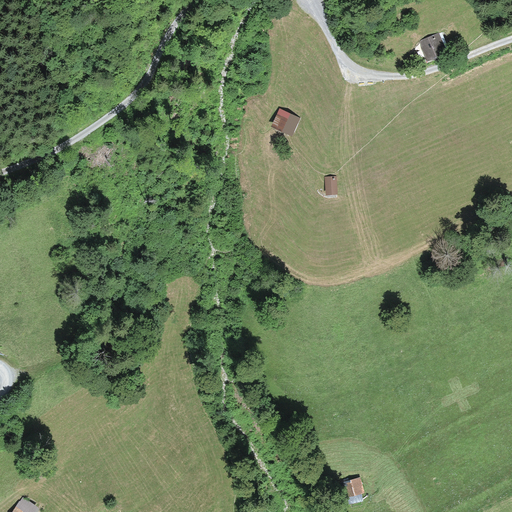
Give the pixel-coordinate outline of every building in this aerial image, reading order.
[(422,42),(429,56),(443,50),(437,36),(422,42)] [(275,124),(292,133),(298,119),(281,111),(275,124)] [(327,178),(328,191),(335,191),(335,177),(327,178)] [(358,478),(351,480),(354,493),(361,491),(358,478)] [(347,495),(354,493),(351,480),(340,483),(343,496),(347,495)] [(30,511),(34,506),(24,499),(14,511),(30,511)]
